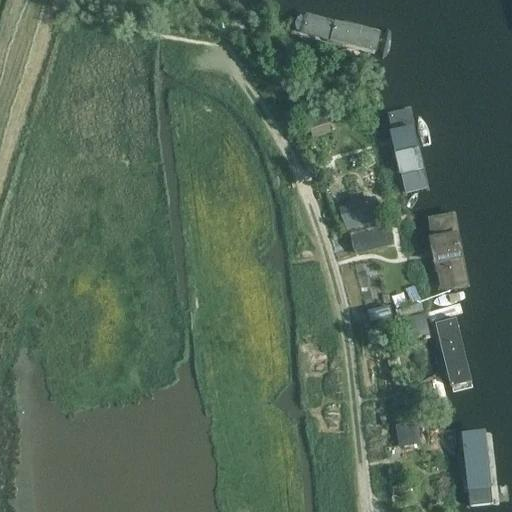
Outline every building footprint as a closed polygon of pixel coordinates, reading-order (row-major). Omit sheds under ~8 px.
[(298,16),(293,38),(377,56),(381,35),(298,16)] [(388,118),(407,200),(428,195),(409,113),(388,118)] [(335,116),(324,120),(328,132),(339,127),(335,116)] [(393,199),(363,206),(367,222),(397,214),(393,199)] [(429,223),(443,296),(472,291),(458,218),(429,223)] [(389,225),(351,234),(355,252),(393,243),(389,225)] [(406,318),(408,325),(399,326),(402,341),(429,336),(425,315),(406,318)] [(436,328),(455,398),(476,392),(457,322),(436,328)] [(402,402),(394,400),(392,408),(401,410),(402,402)] [(416,424),(388,428),(391,448),(419,444),(416,424)] [(464,438),(470,511),(494,510),(488,436),(464,438)]
